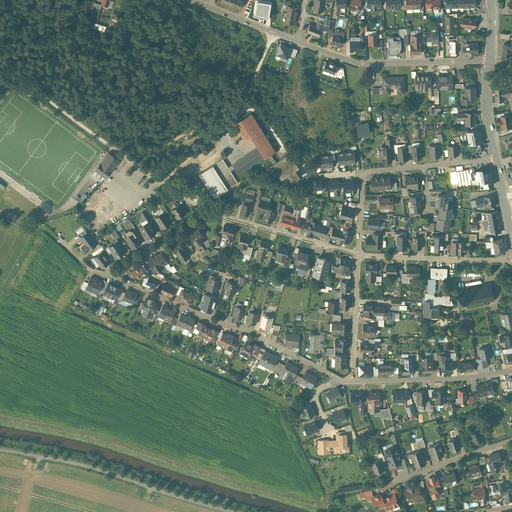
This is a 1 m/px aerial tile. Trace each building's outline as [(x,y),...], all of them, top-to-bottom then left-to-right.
[(243,1),(241,0),(232,0),(230,4),(240,8),(243,1)] [(272,2),(258,0),(256,0),(254,15),(259,16),(259,18),(263,18),(264,17),(269,18),(272,2)] [(314,0),(313,10),(314,10),(314,8),(318,9),(318,11),(322,11),(324,3),(324,0),(314,0)] [(351,0),(352,9),(355,9),(357,11),(358,9),(361,9),(361,6),(360,0),(351,0)] [(367,0),(368,7),(372,7),(372,8),(373,8),(375,8),(376,8),(376,7),(380,7),(380,0),(367,0)] [(412,0),(405,0),(406,2),(406,8),(413,8),(412,0)] [(297,7),(288,5),(285,22),(294,24),(297,7)] [(96,10),(93,9),(89,22),(96,24),(96,23),(100,11),(96,10)] [(345,12),(337,10),(336,15),(338,16),(337,18),(345,20),(345,17),(344,16),(345,12)] [(330,20),(325,18),(323,23),(321,29),(322,29),(328,31),(330,20)] [(476,19),(463,18),(461,26),(474,28),(476,19)] [(323,23),(318,21),(316,27),(310,24),(307,32),(319,36),(321,29),(323,23)] [(106,26),(96,23),(96,24),(89,22),(88,26),(104,31),(106,26)] [(438,29),(431,29),(431,30),(427,31),(427,42),(431,41),(431,43),(438,43),(437,40),(438,40),(438,29)] [(376,34),(368,35),(369,45),(377,44),(377,34),(376,34)] [(333,35),(331,43),(341,45),(343,37),(333,35)] [(417,35),(411,35),(412,45),(420,45),(420,36),(420,35),(417,35)] [(401,54),(400,40),(390,41),(390,54),(391,54),(401,54)] [(350,41),(350,50),(360,50),(360,41),(350,41)] [(456,41),(449,41),(450,53),(458,52),(457,42),(457,41),(456,41)] [(478,43),(463,44),(463,52),(469,52),(478,52),(478,43)] [(511,44),(504,43),(502,54),(511,56),(511,51),(511,48),(511,44)] [(291,48),(280,44),(275,57),(285,61),(288,55),(291,48)] [(420,45),(412,45),(410,45),(410,54),(420,53),(420,45)] [(291,48),(288,55),(294,58),(297,49),(291,47),(291,48)] [(337,65),(326,61),(323,69),(330,72),(328,75),(333,77),(334,74),(337,65)] [(343,68),(337,65),(334,74),(337,74),(344,76),(343,68)] [(451,76),(443,76),(442,76),(436,76),(437,87),(447,87),(447,89),(452,89),(451,75),(451,76)] [(430,76),(415,76),(416,89),(416,86),(425,86),(425,87),(430,87),(430,76)] [(404,77),(382,77),(383,93),(388,93),(388,88),(398,87),(398,93),(404,93),(404,77)] [(511,86),(503,88),(504,98),(508,97),(511,95),(511,86)] [(475,87),(465,87),(465,93),(466,97),(465,97),(465,98),(470,98),(475,98),(475,91),(474,91),(474,88),(475,88),(475,87)] [(503,88),(495,90),(496,102),(505,101),(504,98),(503,88)] [(474,112),(465,113),(465,119),(465,126),(474,125),(474,112)] [(259,148),(232,165),(228,167),(230,170),(234,168),(238,173),(264,156),(265,157),(267,156),(273,163),(266,168),(271,176),(277,172),(281,179),(287,175),(292,182),(299,177),(295,170),(299,167),(293,159),(290,161),(286,155),(275,162),(270,154),(274,151),(250,113),(235,123),(245,139),(251,136),(259,148)] [(510,115),(501,116),(501,120),(500,120),(501,126),(502,126),(503,129),(510,128),(511,127),(511,126),(510,115)] [(367,123),(357,124),(358,133),(362,133),(362,134),(368,134),(367,132),(369,132),(367,123)] [(478,129),(467,132),(469,144),(470,144),(470,143),(473,142),(473,143),(476,143),(481,142),(480,137),(479,137),(478,135),(479,134),(478,129)] [(412,146),(412,152),(413,159),(421,159),(419,144),(419,145),(412,146)] [(439,144),(429,145),(430,158),(440,157),(439,144)] [(457,145),(447,146),(448,156),(458,155),(457,145)] [(386,146),(380,147),(380,149),(379,149),(379,150),(378,150),(379,156),(381,156),(382,156),(382,155),(382,153),(390,152),(390,149),(386,149),(386,146)] [(405,147),(398,147),(398,146),(399,161),(407,160),(406,153),(406,147),(405,147)] [(346,163),(345,151),(337,152),(338,164),(346,163)] [(353,163),(352,151),(345,151),(346,163),(353,163)] [(390,152),(382,153),(382,155),(382,156),(383,163),(391,162),(390,152)] [(108,153),(96,169),(105,176),(108,173),(111,170),(114,166),(115,166),(119,161),(108,153)] [(324,154),(325,166),(333,166),(332,153),(324,154)] [(316,154),(317,167),(325,166),(324,154),(316,154)] [(222,159),(199,173),(214,197),(237,182),(230,170),(228,167),(222,159)] [(168,165),(162,174),(166,177),(172,168),(168,165)] [(473,168),(450,172),(452,183),(458,182),(459,185),(477,182),(475,174),(474,174),(473,168)] [(490,171),(481,172),(483,181),(484,186),(489,185),(492,185),(490,171)] [(416,176),(410,177),(410,176),(405,177),(406,188),(418,187),(417,176),(416,176)] [(389,177),(372,179),(372,186),(376,186),(376,189),(390,188),(390,183),(389,177)] [(321,178),(308,179),(309,189),(322,188),(323,191),(327,190),(326,180),(321,180),(321,178)] [(354,179),(345,180),(346,192),(350,191),(350,193),(356,192),(354,179)] [(177,199),(170,195),(168,198),(174,203),(177,199)] [(447,196),(438,195),(437,203),(437,204),(437,206),(437,207),(440,207),(452,208),(447,208),(448,201),(447,199),(447,196)] [(493,195),(485,197),(487,207),(495,205),(493,195)] [(419,196),(411,197),(412,207),(409,208),(410,212),(421,211),(421,206),(419,196)] [(392,197),(379,198),(380,208),(392,207),(392,197)] [(485,197),(479,198),(480,199),(475,200),(477,207),(484,205),(484,207),(487,207),(485,197)] [(269,202),(260,200),(257,208),(261,209),(261,211),(265,212),(266,207),(268,207),(269,202)] [(243,203),(240,213),(248,216),(251,206),(243,203)] [(180,204),(172,209),(175,212),(173,213),(177,219),(186,213),(180,204)] [(268,207),(266,207),(265,212),(263,220),(272,222),(275,209),(268,207)] [(342,207),(339,217),(346,219),(351,220),(354,210),(342,207)] [(452,208),(440,207),(439,218),(449,219),(451,219),(450,218),(450,213),(451,213),(452,208)] [(149,217),(145,209),(136,214),(138,217),(141,215),(144,220),(149,217)] [(496,211),(486,213),(487,220),(489,231),(500,232),(496,211)] [(164,212),(156,218),(156,217),(155,218),(162,229),(171,223),(164,212)] [(291,218),(283,216),(281,225),(289,227),(291,218)] [(376,218),(368,217),(368,227),(378,228),(378,227),(379,226),(380,223),(378,222),(378,220),(378,218),(376,218)] [(299,220),(291,218),(289,227),(297,229),(300,220),(299,220)] [(449,219),(439,218),(437,218),(436,228),(448,229),(447,229),(448,224),(449,224),(449,219)] [(351,220),(346,219),(344,227),(350,229),(352,220),(351,220)] [(148,221),(139,227),(147,238),(156,233),(148,221)] [(312,221),(311,223),(307,222),(304,231),(314,233),(317,224),(317,222),(312,221)] [(317,224),(314,233),(314,234),(323,237),(326,227),(317,224)] [(235,228),(224,225),(222,233),(227,234),(226,238),(227,238),(231,239),(232,236),(233,236),(235,228)] [(344,227),(342,232),(340,240),(348,243),(352,230),(350,229),(344,227)] [(198,229),(189,235),(194,242),(197,246),(203,242),(200,238),(203,237),(198,229)] [(333,229),(332,229),(331,233),(330,237),(340,240),(342,232),(333,229)] [(87,231),(80,236),(86,244),(80,249),(83,253),(89,249),(95,244),(94,243),(95,242),(87,231)] [(134,232),(130,235),(131,236),(127,238),(130,242),(129,242),(132,248),(140,242),(134,232)] [(382,234),(373,233),(373,238),(372,246),(381,247),(382,234)] [(249,237),(240,235),(238,243),(247,245),(249,237)] [(398,236),(398,248),(406,248),(407,237),(404,236),(398,236)] [(413,236),(412,248),(421,248),(421,237),(418,237),(413,236)] [(494,237),(484,236),(485,240),(486,245),(493,244),(493,240),(495,240),(494,237)] [(495,240),(493,240),(493,244),(496,254),(501,253),(501,254),(504,253),(504,252),(502,239),(495,240)] [(118,240),(108,246),(116,258),(126,252),(118,240)] [(443,240),(434,240),(434,246),(434,250),(435,250),(443,250),(443,240)] [(184,248),(179,241),(171,246),(174,250),(173,251),(174,253),(176,252),(176,253),(178,255),(182,261),(189,257),(183,248),(184,248)] [(268,243),(261,241),(259,248),(266,250),(268,243)] [(201,245),(195,249),(196,250),(200,253),(204,256),(200,253),(205,250),(201,245)] [(247,246),(246,249),(244,254),(250,256),(252,248),(247,246)] [(289,249),(279,246),(276,254),(277,254),(286,257),(289,249)] [(266,250),(259,248),(257,253),(259,253),(257,259),(264,260),(266,250)] [(200,253),(196,250),(189,255),(194,262),(204,256),(200,253)] [(272,252),(266,250),(264,260),(269,262),(272,252)] [(109,262),(102,251),(94,257),(102,267),(109,262)] [(301,261),(300,263),(305,265),(306,261),(308,254),(298,251),(296,259),(301,261)] [(162,252),(155,257),(161,267),(168,262),(166,260),(162,252)] [(155,257),(148,261),(154,271),(161,267),(155,257)] [(318,257),(313,275),(324,278),(330,260),(318,257)] [(350,260),(341,258),(339,266),(348,269),(348,268),(350,260)] [(305,265),(300,263),(298,271),(304,273),(305,273),(307,266),(308,262),(306,261),(305,265)] [(336,265),(332,264),(332,270),(335,271),(337,271),(337,270),(349,274),(350,269),(348,268),(348,269),(339,266),(336,265)] [(377,264),(366,264),(365,272),(375,273),(376,273),(377,264)] [(396,265),(386,265),(386,273),(396,274),(396,265)] [(141,266),(131,272),(135,278),(139,276),(140,278),(142,277),(140,275),(141,275),(143,273),(142,273),(144,272),(144,271),(141,266)] [(412,266),(407,266),(407,274),(407,273),(407,276),(411,277),(412,275),(419,276),(419,267),(412,267),(412,266)] [(440,268),(431,268),(430,278),(430,279),(435,279),(439,279),(439,280),(440,280),(440,279),(447,279),(447,268),(440,268)] [(216,279),(210,277),(207,288),(216,291),(219,280),(220,280),(223,272),(219,271),(218,277),(217,277),(216,279)] [(375,273),(366,272),(365,280),(375,281),(375,273)] [(154,277),(149,275),(149,277),(147,277),(148,279),(146,283),(151,285),(150,285),(154,287),(157,282),(158,279),(154,277)] [(156,275),(155,275),(154,277),(158,279),(157,282),(159,283),(162,278),(156,275)] [(97,279),(91,276),(86,287),(87,287),(88,289),(91,290),(97,279)] [(435,279),(430,279),(430,278),(428,278),(427,293),(432,293),(433,293),(435,292),(435,291),(436,290),(435,289),(435,284),(436,283),(435,281),(435,280),(435,279)] [(102,281),(97,279),(91,290),(95,292),(97,291),(98,292),(101,285),(102,281)] [(275,289),(282,291),(284,283),(276,281),(275,289)] [(350,281),(341,281),(340,290),(340,291),(342,291),(349,291),(350,281)] [(236,284),(228,282),(224,293),(233,295),(236,284)] [(482,286),(464,290),(464,292),(456,294),(457,296),(451,297),(452,300),(453,306),(466,303),(485,299),(486,301),(494,300),(491,282),(482,284),(482,286)] [(105,290),(104,293),(104,294),(109,296),(114,285),(108,283),(105,290)] [(164,283),(160,291),(171,296),(174,289),(175,287),(174,287),(164,283)] [(120,288),(114,285),(109,296),(115,298),(115,299),(117,295),(120,288)] [(132,292),(127,290),(125,292),(123,299),(124,299),(129,301),(128,303),(129,304),(130,305),(131,305),(132,303),(133,303),(137,294),(136,293),(133,291),(132,292)] [(183,290),(181,290),(179,295),(177,299),(189,304),(194,295),(183,290)] [(438,296),(434,296),(434,297),(431,296),(431,294),(432,293),(427,293),(425,293),(425,300),(424,300),(424,301),(425,301),(424,307),(424,315),(438,316),(438,308),(438,303),(445,303),(449,303),(449,296),(446,295),(438,295),(438,296)] [(212,296),(206,294),(201,308),(208,310),(212,296)] [(349,298),(341,297),(341,302),(338,302),(338,306),(349,307),(349,298)] [(157,304),(145,299),(141,307),(145,309),(146,310),(144,312),(151,315),(152,316),(153,312),(157,304)] [(338,302),(329,301),(328,310),(337,311),(338,306),(338,302)] [(367,304),(364,304),(363,312),(364,312),(364,315),(373,316),(373,314),(373,313),(373,305),(373,304),(367,304)] [(384,306),(373,305),(373,313),(373,314),(383,314),(384,314),(384,311),(384,306)] [(160,311),(158,315),(159,316),(165,318),(169,308),(162,306),(160,311)] [(244,308),(235,306),(233,316),(241,318),(244,308)] [(175,311),(169,308),(165,318),(171,321),(173,316),(175,311)] [(258,313),(249,311),(246,321),(255,324),(258,313)] [(391,319),(399,320),(400,313),(392,312),(391,319)] [(187,316),(181,314),(179,319),(177,323),(183,326),(187,316)] [(271,317),(263,315),(260,325),(269,327),(271,317)] [(187,316),(183,326),(190,329),(191,329),(193,325),(194,322),(195,320),(187,316)] [(206,325),(199,321),(197,325),(196,326),(195,327),(200,329),(197,334),(203,337),(209,327),(206,326),(206,325)] [(340,323),(332,323),(332,332),(339,332),(340,323)] [(348,323),(340,323),(339,332),(348,333),(348,323)] [(375,325),(363,324),(362,334),(374,334),(375,325)] [(209,327),(203,337),(210,340),(212,336),(216,338),(219,332),(211,328),(209,327)] [(223,332),(220,338),(219,339),(218,340),(219,341),(218,343),(221,344),(221,346),(224,347),(230,334),(227,333),(226,334),(223,332)] [(511,333),(500,336),(500,342),(505,341),(506,345),(510,344),(511,343),(511,333)] [(230,334),(224,347),(228,349),(229,348),(232,349),(233,348),(234,347),(235,346),(234,344),(237,339),(233,337),(233,336),(230,334)] [(299,335),(286,334),(285,344),(298,346),(299,335)] [(320,335),(310,334),(309,352),(319,352),(320,335)] [(347,339),(338,339),(338,348),(347,349),(347,339)] [(253,345),(246,341),(243,346),(242,346),(240,349),(241,350),(244,352),(244,353),(244,355),(247,356),(249,356),(251,352),(254,346),(253,345)] [(254,346),(251,352),(257,355),(258,354),(261,347),(254,343),(253,345),(254,346)] [(373,343),(361,343),(360,350),(360,351),(366,351),(369,351),(368,354),(373,354),(374,345),(373,343)] [(266,350),(261,347),(258,354),(262,356),(262,357),(265,351),(266,350)] [(489,347),(479,349),(480,358),(481,358),(487,357),(491,356),(489,347)] [(276,357),(265,351),(262,357),(262,356),(259,361),(267,365),(266,367),(270,369),(277,356),(276,357)] [(511,352),(507,354),(503,355),(504,364),(511,362),(511,352)] [(346,355),(336,354),(335,367),(346,367),(346,355)] [(448,354),(440,354),(440,364),(442,364),(442,363),(449,363),(448,354)] [(410,357),(405,358),(405,364),(401,364),(401,372),(414,372),(414,364),(410,364),(410,357)] [(480,358),(476,359),(478,368),(488,366),(487,357),(481,358),(480,358)] [(290,363),(287,361),(284,367),(282,371),(287,373),(283,379),(282,380),(284,381),(284,380),(289,383),(293,377),(294,377),(298,368),(298,367),(298,368),(290,364),(290,363)] [(473,361),(463,362),(464,371),(474,370),(473,361)] [(427,364),(423,364),(423,372),(433,372),(432,363),(427,364)] [(449,363),(442,363),(442,364),(442,372),(452,371),(452,363),(449,363)] [(284,367),(278,364),(274,371),(280,374),(282,371),(284,367)] [(371,364),(358,365),(358,375),(371,374),(371,364)] [(386,364),(378,364),(378,373),(383,373),(393,372),(393,364),(386,364)] [(316,377),(306,371),(302,377),(300,381),(301,382),(311,387),(316,377)] [(298,375),(294,382),(299,385),(301,382),(300,381),(302,377),(298,375)] [(491,381),(483,383),(484,384),(485,394),(493,392),(492,385),(491,381)] [(484,384),(476,385),(477,391),(478,396),(486,395),(485,394),(484,384)] [(327,393),(332,402),(343,396),(338,388),(327,393)] [(473,396),(466,396),(466,389),(463,389),(461,389),(460,389),(458,389),(458,398),(458,402),(460,402),(469,401),(469,402),(475,402),(474,399),(473,396)] [(444,390),(435,390),(432,391),(432,396),(435,395),(435,402),(444,402),(444,390)] [(405,391),(393,391),(393,401),(406,401),(405,391)] [(425,391),(417,391),(417,403),(422,403),(426,403),(425,391)] [(361,392),(350,392),(351,403),(351,401),(357,401),(357,403),(362,403),(361,392)] [(379,392),(368,392),(368,400),(369,409),(373,409),(373,413),(379,413),(379,402),(379,400),(379,392)] [(311,402),(300,405),(304,417),(315,414),(311,402)] [(413,405),(406,407),(408,416),(415,414),(413,405)] [(337,411),(333,412),(336,421),(347,417),(344,408),(337,411)] [(305,426),(308,434),(318,430),(315,422),(305,426)] [(479,430),(470,433),(474,443),(482,440),(480,435),(479,430)] [(337,432),(337,438),(338,447),(339,447),(347,446),(347,432),(337,432)] [(337,438),(317,439),(318,453),(339,452),(339,447),(338,447),(337,438)] [(456,438),(448,441),(452,451),(460,448),(456,438)] [(423,439),(416,441),(418,448),(425,446),(423,439)] [(439,442),(433,444),(434,446),(430,447),(432,453),(431,453),(433,458),(443,455),(440,446),(441,446),(439,442)] [(395,445),(384,450),(387,457),(398,453),(395,445)] [(420,449),(410,453),(415,466),(425,463),(420,449)] [(499,452),(489,455),(489,457),(491,462),(488,463),(489,464),(491,471),(499,468),(497,461),(501,460),(499,452)] [(398,453),(387,457),(389,464),(390,465),(396,462),(401,460),(398,453)] [(379,459),(371,462),(375,473),(383,469),(380,461),(379,459)] [(396,462),(390,465),(389,464),(387,466),(389,471),(398,468),(396,462)] [(478,465),(473,467),(473,465),(468,467),(470,471),(472,476),(481,472),(478,465)] [(454,471),(448,473),(452,484),(457,482),(456,477),(454,471)] [(465,472),(459,474),(459,476),(460,483),(468,480),(465,472)] [(448,473),(442,475),(444,481),(446,486),(452,484),(448,473)] [(431,476),(429,477),(430,480),(427,481),(432,496),(439,494),(436,487),(440,486),(437,477),(434,478),(433,475),(431,476)] [(511,482),(501,484),(501,494),(506,494),(507,501),(511,500),(511,482)] [(418,486),(404,492),(406,496),(407,495),(408,499),(412,498),(413,500),(415,501),(417,500),(418,498),(422,497),(420,490),(418,486)] [(477,498),(477,497),(480,497),(485,497),(485,496),(484,489),(484,487),(481,487),(476,488),(472,488),(473,493),(473,497),(477,496),(477,498)] [(398,505),(394,493),(388,496),(392,507),(398,505)] [(381,494),(372,498),(373,500),(372,500),(372,501),(373,503),(373,504),(374,503),(376,508),(385,504),(382,498),(381,494)] [(388,496),(382,498),(385,504),(385,505),(386,507),(388,508),(392,507),(388,496)]
